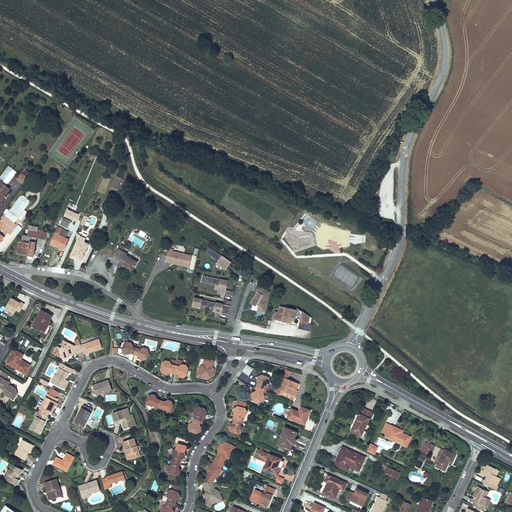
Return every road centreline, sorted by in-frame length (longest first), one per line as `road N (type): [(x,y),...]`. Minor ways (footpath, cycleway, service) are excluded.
road 1 (tertiary): [(359,331),(398,246),(409,137),(444,66),(431,0)]
road 2 (residential): [(58,429),(87,368),(110,358),(165,386),(217,386)]
road 3 (residential): [(139,323),(123,302),(87,281),(12,275)]
road 4 (tertiary): [(12,275),(139,323)]
road 5 (residential): [(221,391),(221,415),(197,453),(188,511)]
road 6 (tertiary): [(332,400),(285,511)]
